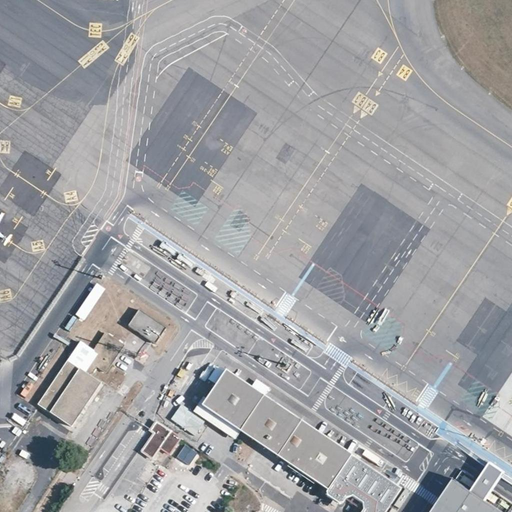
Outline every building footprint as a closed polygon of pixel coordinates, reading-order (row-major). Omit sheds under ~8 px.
[(128,326),(155,344),(166,328),(139,310),(128,326)] [(67,361),(38,406),(71,428),(100,383),(92,377),(97,368),(106,374),(124,346),(105,333),(93,352),(97,355),(85,373),(67,361)] [(80,343),(67,361),(85,373),(97,355),(93,352),(80,343)] [(216,375),(221,378),(226,370),(262,395),(269,385),(228,358),(216,375)] [(208,397),(202,405),(240,431),(327,489),(325,492),(339,502),(343,496),(352,494),(357,498),(361,500),(363,510),(361,511),(383,511),(400,488),(262,395),(226,370),(221,378),(208,397)] [(203,393),(192,409),(210,422),(234,438),(240,431),(202,405),(208,397),(203,393)] [(153,434),(141,453),(153,460),(159,450),(169,456),(181,437),(155,420),(149,429),(148,431),(153,434)] [(501,511),(484,501),(496,484),(504,473),(489,463),(481,473),(470,491),(452,478),(429,511),(501,511)]
